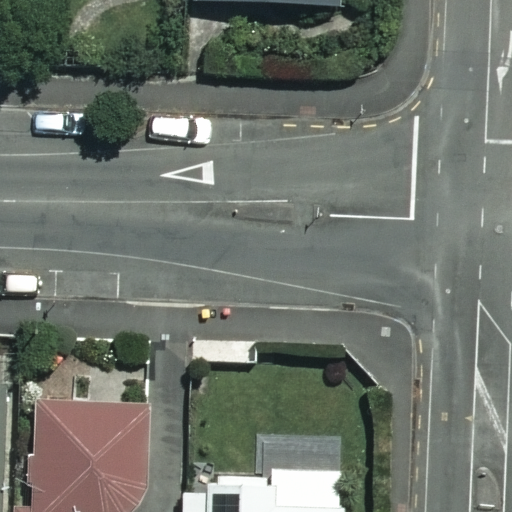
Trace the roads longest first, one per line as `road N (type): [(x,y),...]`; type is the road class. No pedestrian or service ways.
road 1 (tertiary): [(499,217),(0,201)]
road 2 (tertiary): [(487,511),(499,217)]
road 3 (tertiary): [(499,217),(506,0)]
